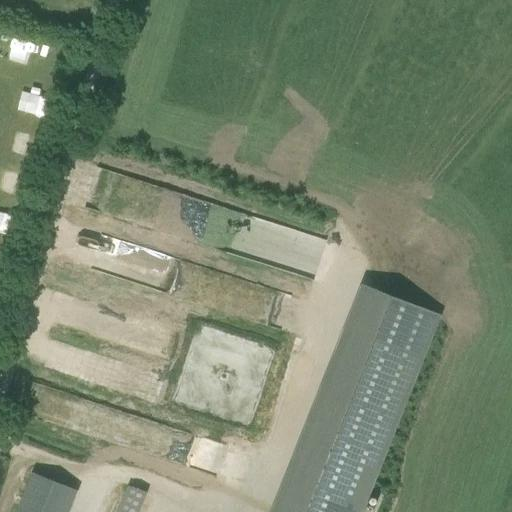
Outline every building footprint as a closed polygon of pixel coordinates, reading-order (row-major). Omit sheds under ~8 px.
[(12,37),(8,55),(27,60),(32,42),(12,37)] [(35,156),(40,137),(18,131),(13,150),(35,156)] [(1,169),(0,171),(0,190),(21,197),(27,177),(1,169)] [(0,208),(0,234),(7,236),(14,213),(0,208)] [(292,511),(362,511),(365,504),(362,503),(436,315),(380,293),(292,511)] [(16,511),(68,511),(77,491),(32,473),(16,511)] [(116,511),(139,511),(147,490),(127,483),(116,511)]
